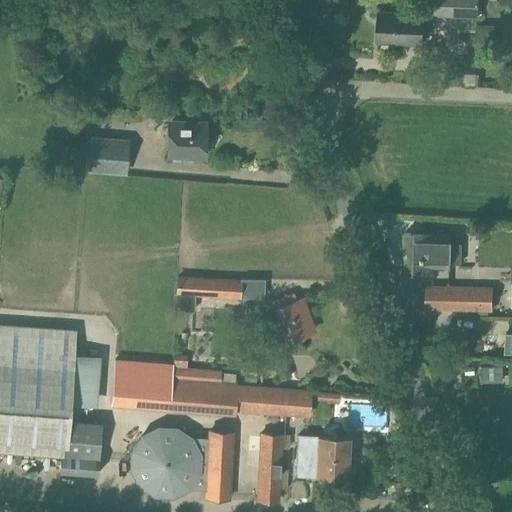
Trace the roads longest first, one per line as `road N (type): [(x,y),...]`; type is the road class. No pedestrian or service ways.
road 1 (unclassified): [(453,511),(267,0)]
road 2 (unknown): [(323,511),(0,476)]
